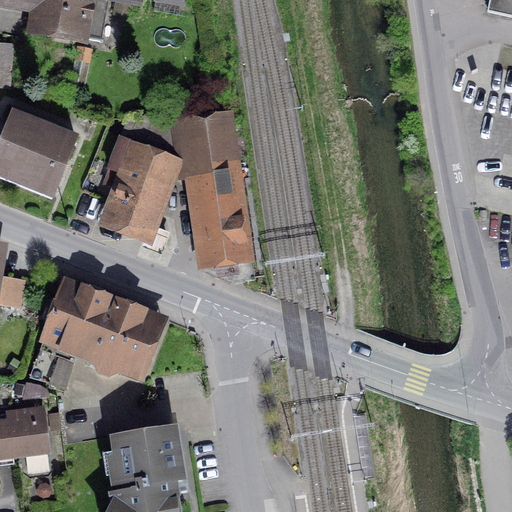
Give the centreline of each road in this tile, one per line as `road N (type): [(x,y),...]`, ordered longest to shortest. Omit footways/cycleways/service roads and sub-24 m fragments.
road 1 (unclassified): [(491,398),(422,0)]
road 2 (tertiary): [(235,317),(0,221)]
road 3 (residential): [(235,317),(232,406),(248,511)]
road 4 (tertiary): [(235,317),(367,362)]
road 5 (tertiary): [(491,398),(367,362)]
